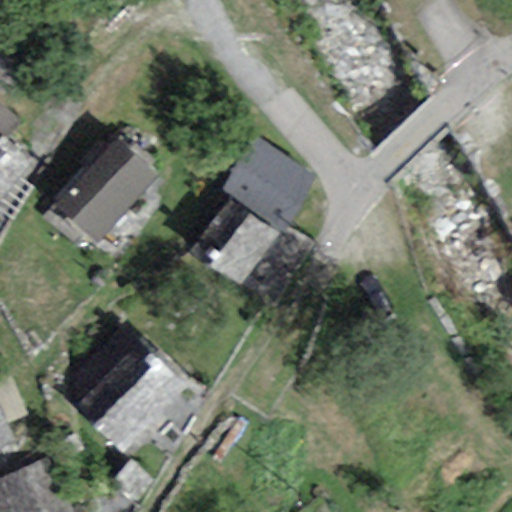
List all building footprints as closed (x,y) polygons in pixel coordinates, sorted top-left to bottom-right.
[(0,23),(0,97),(12,100),(26,29),(0,23)] [(116,136),(54,200),(97,242),(159,178),(116,136)] [(320,180),(254,138),(221,190),(287,232),(320,180)] [(0,139),(0,200),(30,167),(0,139)] [(232,199),(192,253),(241,289),(281,235),(232,199)] [(138,341),(74,409),(123,454),(186,386),(138,341)] [(0,413),(0,448),(13,443),(0,413)] [(70,511),(49,462),(0,482),(0,511),(70,511)]
